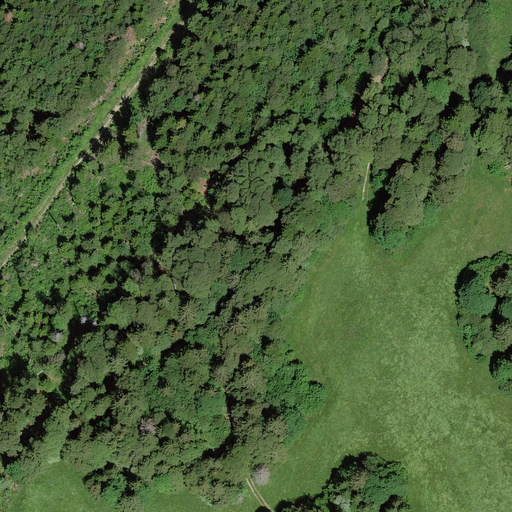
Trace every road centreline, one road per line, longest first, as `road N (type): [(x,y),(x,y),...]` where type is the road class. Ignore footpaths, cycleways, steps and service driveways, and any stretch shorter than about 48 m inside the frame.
road 1 (track): [(432,0),(309,180),(247,284),(229,339),(233,442),(266,511)]
road 2 (track): [(189,0),(0,263)]
